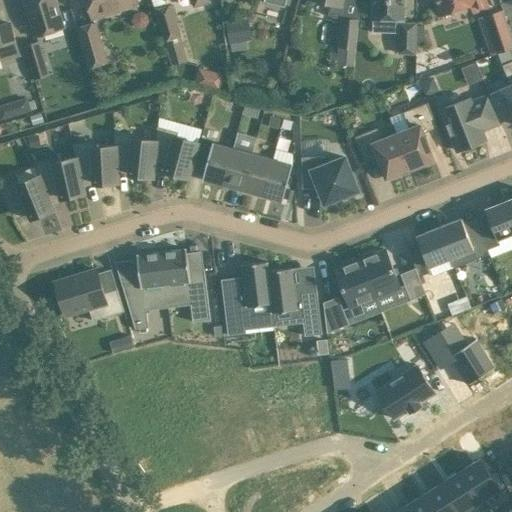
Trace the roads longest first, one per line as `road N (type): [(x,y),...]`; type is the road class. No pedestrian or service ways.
road 1 (residential): [(2,265),(186,209),(315,243),(511,169)]
road 2 (unclassified): [(143,511),(2,265)]
road 3 (residential): [(398,459),(340,439),(208,481),(219,511)]
road 4 (residential): [(511,389),(398,459)]
